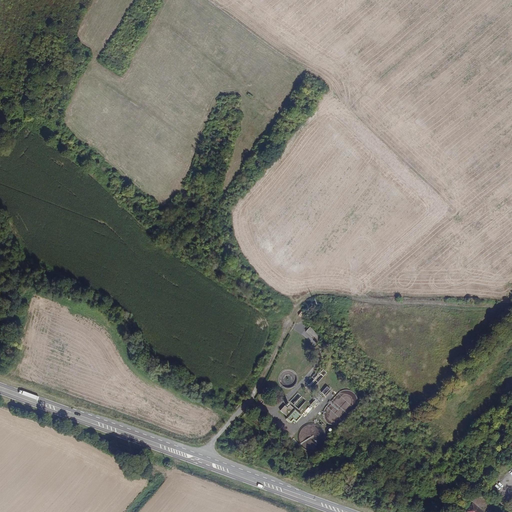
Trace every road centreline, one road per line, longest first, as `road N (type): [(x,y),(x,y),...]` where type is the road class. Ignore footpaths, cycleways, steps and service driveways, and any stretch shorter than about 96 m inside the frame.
road 1 (primary): [(204,458),(0,384)]
road 2 (primary): [(0,391),(201,465)]
road 3 (track): [(511,305),(333,293),(303,300)]
road 4 (unclassified): [(303,300),(204,458)]
road 5 (primary): [(355,511),(204,458)]
road 6 (primary): [(201,465),(331,511)]
